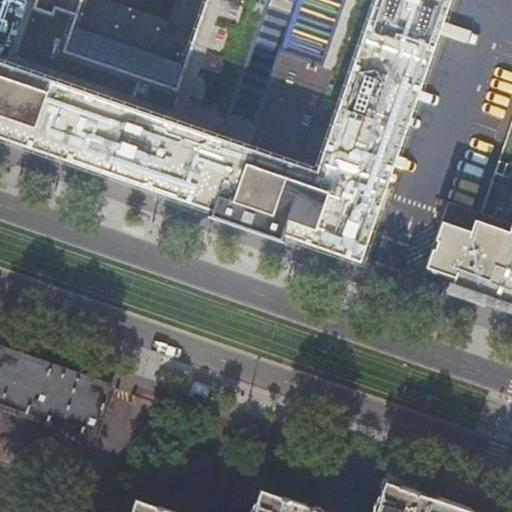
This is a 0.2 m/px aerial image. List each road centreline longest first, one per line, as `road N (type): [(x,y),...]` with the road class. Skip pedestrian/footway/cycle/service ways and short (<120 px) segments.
road 1 (primary): [(0,283),(511,461)]
road 2 (primary): [(511,379),(0,202)]
